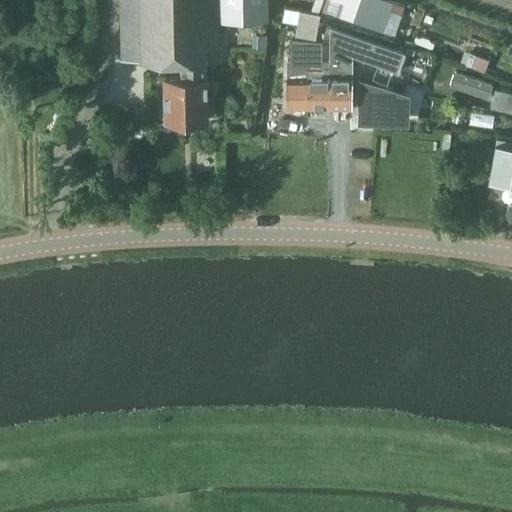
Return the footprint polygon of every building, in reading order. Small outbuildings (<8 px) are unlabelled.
[(119,0),(121,59),(176,58),(177,65),(182,65),(182,76),(165,76),(166,118),(208,117),(206,57),(217,57),(217,21),(269,20),(268,0),(119,0)] [(313,0),(310,12),(288,8),(285,21),(298,23),(296,33),(316,37),(320,14),(318,14),(322,0),(349,0),(403,18),(408,2),(403,0),(313,0)] [(362,58),(362,36),(325,27),(322,58),(362,58)] [(322,58),(322,43),(312,42),(311,58),(322,58)] [(491,85),(453,72),(448,85),(486,98),(491,85)] [(287,105),(309,106),(309,76),(288,76),(287,105)] [(330,77),(309,76),(309,106),(329,106),(330,77)] [(352,77),(330,77),(329,106),(351,107),(352,77)] [(394,83),(363,83),(362,108),(394,108),(394,101),(410,101),(410,87),(394,87),(394,83)] [(489,102),(511,106),(511,87),(492,83),(489,102)] [(511,184),(511,139),(497,137),(490,181),(511,184)]
